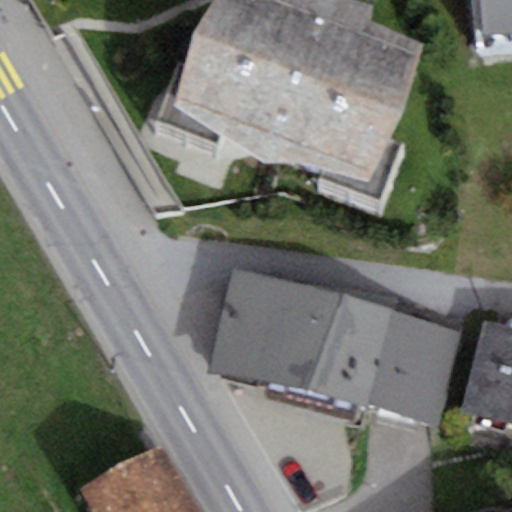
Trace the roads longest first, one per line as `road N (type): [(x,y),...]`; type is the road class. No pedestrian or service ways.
road 1 (residential): [(104,281),(160,252),(190,249),(511,295)]
road 2 (primary): [(237,511),(104,281)]
road 3 (primary): [(104,281),(0,98)]
